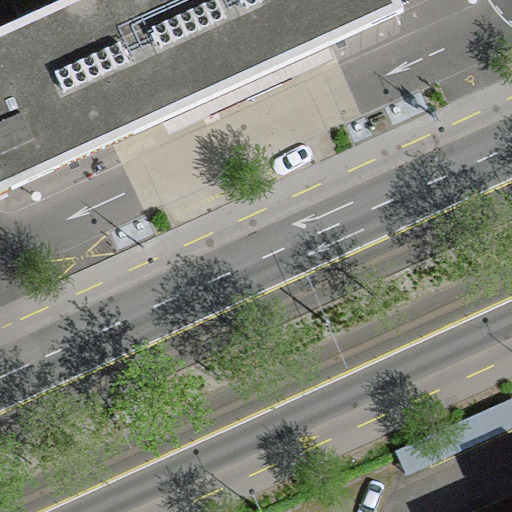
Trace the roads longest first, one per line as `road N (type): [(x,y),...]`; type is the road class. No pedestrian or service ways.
road 1 (secondary): [(511,145),(0,378)]
road 2 (secondary): [(85,511),(511,318)]
